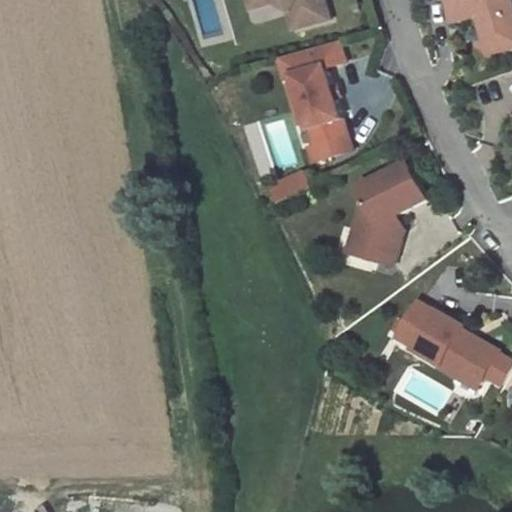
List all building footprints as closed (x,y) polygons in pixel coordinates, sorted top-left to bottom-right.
[(267,5),(265,0),(252,0),(255,8),(267,5)] [(327,0),(265,0),(267,5),(280,1),(296,11),(294,15),(297,29),(333,19),(327,0)] [(511,12),(511,0),(451,0),(458,23),(483,16),(485,22),(483,23),(492,55),(511,48),(511,25),(509,14),(511,12)] [(348,63),(342,42),(284,60),(290,80),(298,78),(299,83),(311,122),(317,144),(311,146),(316,161),(354,150),(339,98),(335,87),(330,68),(348,63)] [(311,122),(299,83),(292,86),(304,124),(311,122)] [(346,96),(343,85),(335,87),(339,98),(346,96)] [(399,217),(431,199),(413,163),(365,188),(370,197),(374,205),(366,210),(360,231),(365,232),(358,253),(396,265),(404,242),(399,241),(402,231),(395,219),(399,217)] [(282,208),(316,191),(307,173),(273,190),(282,208)] [(407,232),(399,217),(395,219),(402,231),(407,232)] [(358,253),(365,232),(360,231),(353,252),(358,253)] [(404,242),(407,232),(402,231),(399,241),(404,242)] [(503,352),(481,338),(476,340),(466,334),(467,331),(469,327),(441,310),(440,312),(423,302),(402,338),(422,349),(420,351),(448,367),(447,369),(462,378),(466,371),(486,382),(490,375),(502,354),(503,352)] [(481,338),(467,331),(466,334),(476,340),(481,338)] [(507,385),(511,376),(511,359),(502,354),(490,375),(507,385)] [(486,382),(466,371),(462,378),(481,390),(486,382)]
